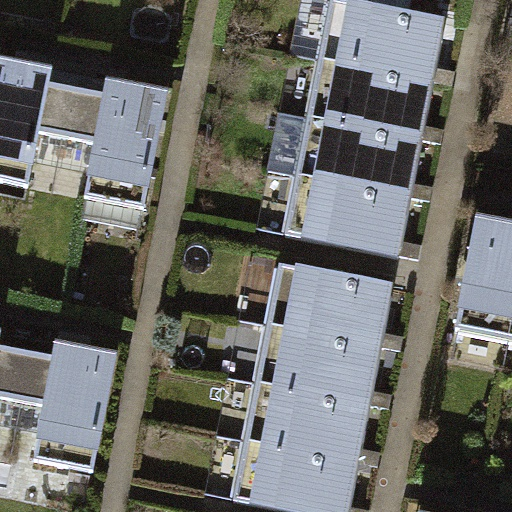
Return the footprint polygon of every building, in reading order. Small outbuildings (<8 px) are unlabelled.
[(447,23),(342,4),(297,243),(401,263),(447,23)] [(46,134),(58,68),(0,57),(0,180),(35,187),(46,134)] [(293,115),(312,117),(320,60),(300,57),(293,115)] [(170,87),(58,68),(46,134),(101,143),(92,200),(148,210),(170,87)] [(511,240),(482,235),(461,346),(511,355),(511,240)] [(349,511),(391,294),(292,275),(248,506),(277,511),(349,511)] [(0,380),(8,332),(0,330),(0,380)] [(121,352),(8,332),(0,380),(0,416),(44,424),(35,471),(96,478),(121,352)]
